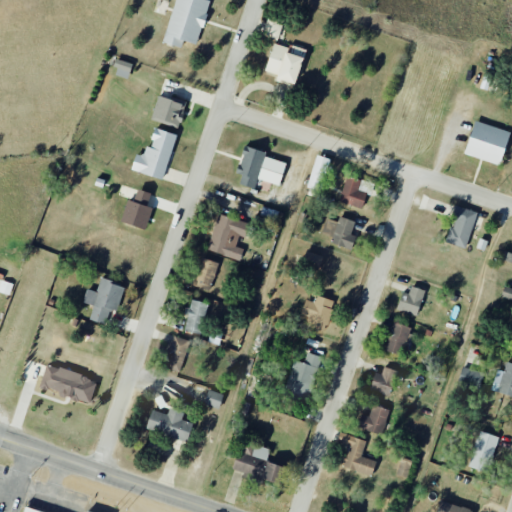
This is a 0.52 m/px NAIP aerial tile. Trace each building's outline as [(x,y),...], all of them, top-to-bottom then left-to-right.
[(174,0),(163,43),(181,47),(183,40),(197,44),(209,0),(174,0)] [(275,81),(294,87),(305,49),(289,44),(288,47),(272,43),(264,71),(277,75),(275,81)] [(113,75),(128,78),(131,62),(117,59),(113,75)] [(185,103),(157,95),(151,119),(178,127),(185,103)] [(501,164),(509,130),(472,121),(464,155),(501,164)] [(163,179),(176,133),(154,127),(149,147),(145,146),(143,155),(136,153),(131,170),(163,179)] [(285,162),(264,156),(266,152),(244,146),(236,173),(241,174),(239,184),(254,188),(256,179),(279,185),(285,162)] [(328,158),(314,155),(307,188),(322,191),(328,158)] [(366,193),(357,190),(361,180),(347,176),(338,201),(361,208),(366,193)] [(146,206),(149,192),(136,189),(133,201),(126,199),(121,222),(146,228),(151,207),(146,206)] [(445,242),(465,248),(477,212),(455,205),(450,219),(452,219),(445,242)] [(240,259),(242,248),(236,247),(239,236),(245,237),(248,222),(217,214),(208,251),(240,259)] [(351,249),(355,236),(351,234),(355,221),(339,216),(337,222),(326,218),(322,232),(333,236),(331,243),(351,249)] [(303,263),(320,266),(322,255),(306,252),(303,263)] [(192,286),(209,291),(217,262),(200,257),(192,286)] [(123,285),(100,278),(96,291),(87,288),(83,301),(93,304),(89,320),(111,326),(123,285)] [(511,288),(505,285),(500,296),(511,301),(511,288)] [(418,314),(423,289),(410,287),(409,293),(400,292),(397,310),(418,314)] [(313,302),(305,299),(300,314),(309,317),(306,324),(323,331),(334,301),(316,295),(313,302)] [(186,331),(203,333),(207,302),(189,300),(186,331)] [(384,350),(398,354),(401,344),(408,346),(413,327),(392,322),(384,350)] [(188,339),(171,336),(165,367),(181,371),(188,339)] [(293,360),(285,390),(308,397),(321,356),(307,352),(304,363),(293,360)] [(503,371),(497,369),(491,390),(511,396),(511,363),(507,362),(503,371)] [(39,387),(89,402),(96,380),(46,364),(39,387)] [(370,391),(391,394),(395,369),(382,367),(381,374),(373,373),(370,391)] [(483,372),(461,367),(458,383),(480,387),(483,372)] [(203,403),(218,409),(223,395),(208,389),(203,403)] [(361,414),(357,427),(381,434),(389,409),(372,404),(369,417),(361,414)] [(151,410),(145,428),(186,441),(192,423),(181,420),(184,413),(169,408),(167,414),(151,410)] [(489,472),(497,436),(477,431),(469,468),(489,472)] [(376,461),(361,457),(366,440),(339,432),(337,442),(349,445),(343,467),(371,476),(376,461)] [(269,449),(245,442),(242,453),(237,452),(232,471),(276,483),(280,466),(266,462),(269,449)] [(412,461),(402,457),(397,475),(407,478),(412,461)] [(471,511),(472,510),(440,500),(436,511),(471,511)]
